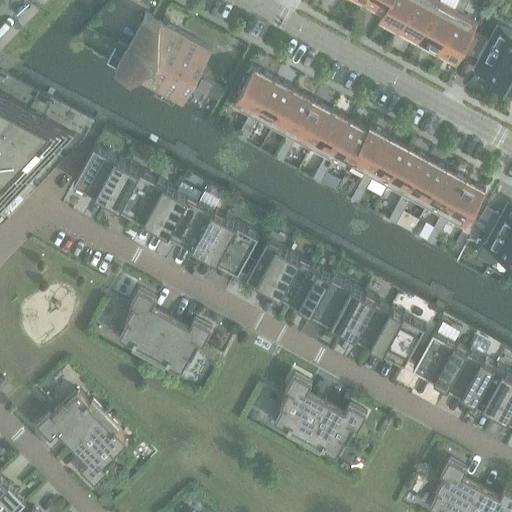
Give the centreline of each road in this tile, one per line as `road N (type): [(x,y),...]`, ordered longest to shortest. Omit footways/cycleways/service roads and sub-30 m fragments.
road 1 (residential): [(511,462),(39,201),(0,242)]
road 2 (residential): [(511,147),(246,0)]
road 3 (residential): [(0,418),(92,511)]
